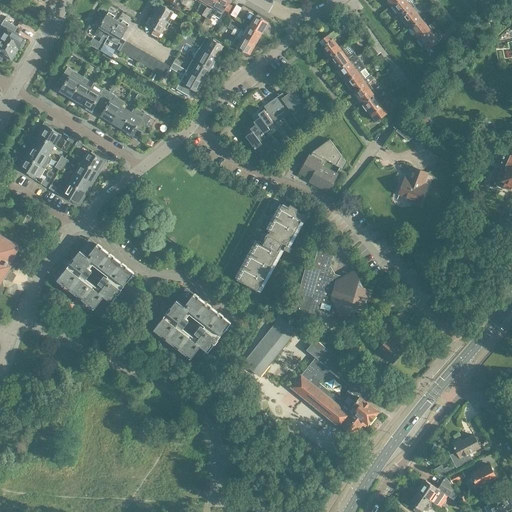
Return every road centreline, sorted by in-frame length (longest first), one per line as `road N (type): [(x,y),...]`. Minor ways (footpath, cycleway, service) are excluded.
road 1 (residential): [(278,511),(216,496),(207,422),(188,395),(19,316)]
road 2 (primary): [(349,511),(464,356)]
road 3 (residential): [(227,311),(182,277),(140,269),(86,222)]
road 4 (residential): [(367,511),(450,400),(477,383)]
road 5 (residential): [(335,206),(255,172),(194,127)]
road 6 (residential): [(145,167),(13,89)]
road 7 (residential): [(194,127),(284,45),(294,19)]
